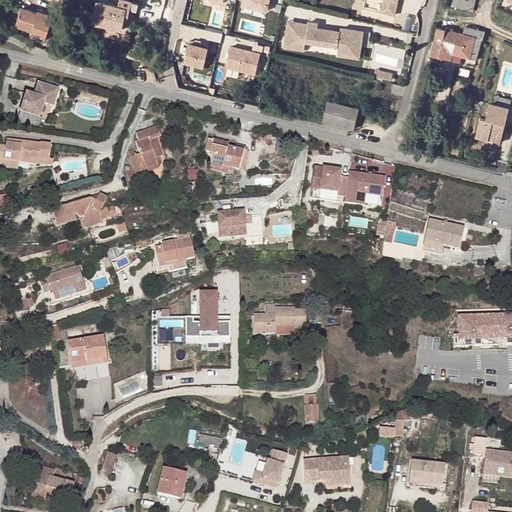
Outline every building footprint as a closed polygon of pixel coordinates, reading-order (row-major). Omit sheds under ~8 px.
[(91,23),(107,27),(120,30),(121,23),(122,18),(126,19),(128,10),(136,12),(137,4),(118,0),(117,7),(95,3),(91,23)] [(243,0),(243,5),(269,11),(271,0),(243,0)] [(382,0),(380,12),(393,15),(396,0),(382,0)] [(458,0),(457,8),(472,12),(475,0),(458,0)] [(36,13),(20,8),(14,27),(30,31),(31,29),(46,33),(49,22),(45,21),(47,14),(37,11),(36,13)] [(296,22),(288,21),(284,47),(304,50),(305,43),(293,41),(296,22)] [(340,31),(316,28),(307,26),(307,24),(296,22),(293,41),(305,43),(305,42),(337,47),(336,51),(359,55),(362,31),(340,28),(340,31)] [(458,33),(455,45),(463,47),(461,57),(476,61),(482,39),(483,40),(485,32),(472,29),(472,27),(466,25),(464,34),(458,33)] [(453,55),(455,45),(458,33),(437,28),(431,56),(452,60),(453,55)] [(44,39),(46,33),(31,29),(30,31),(29,35),(44,39)] [(375,59),(403,65),(406,50),(378,44),(375,59)] [(188,46),(183,64),(203,68),(207,47),(200,45),(200,48),(188,46)] [(453,55),(461,57),(463,47),(455,45),(453,55)] [(231,49),(225,69),(254,76),(260,56),(231,49)] [(392,72),(374,69),(373,76),(390,79),(392,72)] [(26,70),(25,76),(47,80),(48,74),(26,70)] [(28,99),(25,94),(18,112),(36,118),(40,105),(51,109),(56,93),(37,85),(32,97),(28,99)] [(358,109),(329,102),(324,122),(353,129),(358,109)] [(490,131),(503,134),(509,107),(490,104),(486,120),(481,118),(476,137),(489,140),(490,131)] [(150,139),(156,137),(162,136),(159,126),(137,133),(139,141),(137,141),(140,154),(136,156),(135,151),(129,153),(134,169),(127,171),(130,183),(147,177),(146,173),(145,169),(158,165),(150,139)] [(501,142),(503,134),(490,131),(489,140),(496,142),(501,142)] [(164,163),(156,137),(150,139),(158,165),(145,169),(146,173),(162,167),(161,164),(164,163)] [(216,154),(213,166),(223,169),(224,166),(233,169),(240,171),(240,170),(245,151),(236,149),(230,147),(230,144),(210,139),(207,151),(216,154)] [(17,165),(18,161),(18,157),(37,160),(37,158),(48,160),(50,145),(40,143),(40,145),(6,140),(5,148),(0,146),(0,162),(3,163),(17,165)] [(237,145),(236,149),(245,151),(240,170),(244,171),(249,154),(249,152),(249,150),(248,149),(246,148),(237,145)] [(18,161),(51,166),(52,160),(48,160),(37,158),(37,160),(18,157),(18,161)] [(342,172),(316,169),(313,191),(339,194),(339,198),(347,199),(346,205),(366,207),(367,195),(384,197),(387,178),(350,173),(349,179),(341,178),(342,172)] [(10,195),(0,197),(0,207),(1,210),(14,206),(10,195)] [(102,195),(100,197),(96,204),(88,200),(52,209),(54,219),(55,219),(74,214),(75,214),(83,217),(82,221),(84,228),(104,223),(103,219),(112,217),(111,209),(106,206),(109,200),(102,195)] [(244,210),(219,213),(221,238),(246,236),(244,210)] [(75,220),(74,214),(55,219),(56,225),(75,220)] [(465,228),(430,220),(426,241),(423,252),(441,256),(444,246),(460,249),(465,228)] [(394,239),(396,225),(380,222),(377,237),(394,239)] [(156,247),(157,250),(160,268),(186,263),(186,260),(195,258),(191,238),(162,244),(162,246),(156,247)] [(160,268),(157,250),(154,251),(157,272),(168,269),(169,272),(187,269),(186,263),(160,268)] [(110,260),(100,262),(102,270),(112,267),(110,260)] [(79,265),(48,274),(56,299),(87,290),(84,281),(79,265)] [(343,272),(330,272),(330,280),(343,281),(343,272)] [(231,321),(218,321),(218,290),(199,290),(200,322),(193,322),(193,317),(186,317),(186,343),(231,342),(231,321)] [(30,298),(14,303),(16,312),(32,309),(30,298)] [(354,305),(334,303),(333,312),(354,313),(354,305)] [(307,308),(276,308),(276,316),(255,315),(255,333),(276,333),(277,335),(296,335),(296,329),(307,329),(307,308)] [(511,316),(458,319),(459,349),(486,348),(485,342),(503,341),(503,347),(511,346),(511,316)] [(72,365),(108,360),(105,338),(69,343),(72,365)] [(108,360),(72,365),(73,370),(109,365),(108,360)] [(335,384),(327,385),(329,400),(336,400),(335,384)] [(306,397),(307,408),(317,407),(316,397),(306,397)] [(318,422),(317,407),(307,408),(308,423),(318,422)] [(411,410),(397,413),(396,432),(404,433),(405,422),(411,422),(411,410)] [(396,433),(381,432),(380,440),(395,442),(396,433)] [(198,443),(220,447),(222,438),(200,433),(198,443)] [(472,437),(470,453),(486,455),(488,439),(472,437)] [(286,455),(271,451),(268,462),(263,461),(260,473),(257,482),(277,487),(286,455)] [(511,477),(511,453),(488,451),(485,475),(511,477)] [(102,473),(112,477),(119,455),(108,452),(102,473)] [(350,458),(304,462),(306,483),(325,481),(326,492),(352,490),(350,458)] [(429,485),(429,489),(443,491),(446,469),(412,465),(410,482),(429,485)] [(39,474),(34,492),(45,495),(70,503),(75,485),(54,478),(55,472),(45,469),(43,475),(39,474)] [(187,475),(165,469),(159,495),(170,497),(171,492),(182,495),(187,475)] [(260,473),(255,471),(252,481),(257,482),(260,473)] [(429,485),(410,482),(409,490),(428,493),(429,489),(429,485)] [(43,500),(45,495),(34,492),(32,497),(43,500)] [(171,492),(170,497),(181,500),(182,495),(171,492)] [(489,511),(490,503),(474,502),(473,511),(489,511)]
